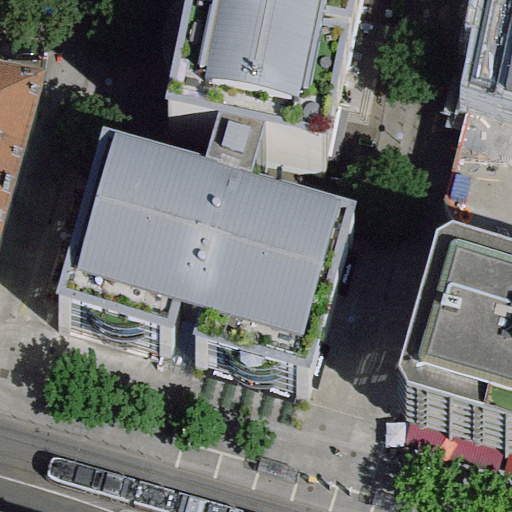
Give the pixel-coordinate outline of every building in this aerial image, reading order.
[(370,0),(201,0),(170,150),(221,160),(280,171),(332,181),(370,0)] [(511,6),(499,4),(446,219),(463,251),(461,263),(455,277),(511,293),(511,6)] [(0,277),(48,107),(0,98),(0,277)] [(205,211),(108,185),(68,338),(332,408),(369,260),(265,230),(280,171),(221,160),(205,211)] [(401,417),(410,433),(511,462),(511,293),(455,277),(439,283),(401,417)]
